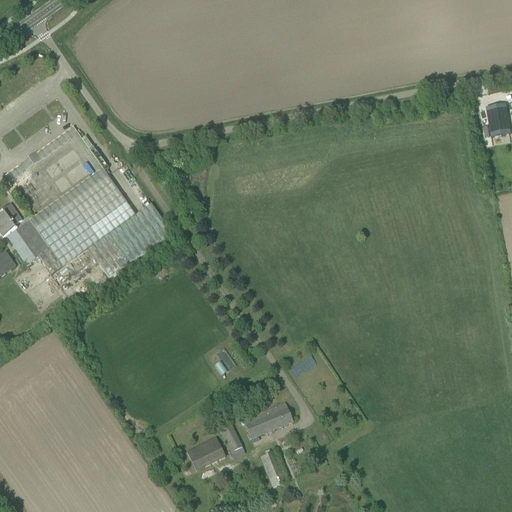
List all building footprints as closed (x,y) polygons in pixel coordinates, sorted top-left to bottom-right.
[(510,136),(505,106),(485,109),(490,139),(510,136)] [(19,230),(38,258),(51,277),(88,251),(109,281),(172,236),(151,206),(136,217),(108,178),(103,171),(97,175),(34,220),(19,230)] [(15,230),(17,229),(15,227),(21,223),(10,206),(2,212),(4,215),(0,217),(0,234),(3,239),(5,238),(15,230)] [(37,260),(38,258),(19,230),(17,232),(15,230),(5,238),(17,253),(26,267),(36,259),(37,260)] [(0,279),(16,268),(6,254),(0,257),(0,279)] [(251,441),(293,424),(285,404),(243,422),(251,441)] [(233,460),(245,455),(230,424),(218,430),(233,460)] [(217,439),(187,451),(195,472),(225,460),(217,439)] [(261,459),(273,490),(287,484),(274,453),(261,459)]
